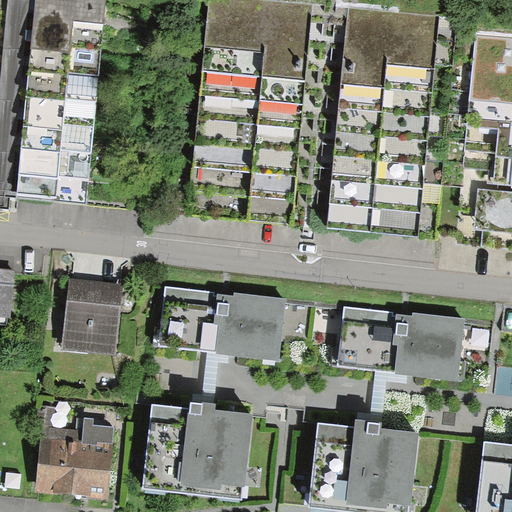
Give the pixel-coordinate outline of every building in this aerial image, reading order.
[(35,0),(18,197),(86,204),(105,0),(35,0)] [(250,0),(211,0),(190,221),(289,230),(312,6),(250,0)] [(349,8),(328,236),(418,243),(439,16),(349,8)] [(456,247),(511,253),(511,32),(478,30),(456,247)] [(0,314),(11,315),(13,269),(0,267),(0,314)] [(121,285),(70,280),(63,348),(114,353),(120,296),(121,285)] [(276,353),(282,297),(162,285),(156,341),(276,353)] [(465,321),(345,307),(338,365),(458,379),(465,321)] [(237,491),(246,412),(150,401),(140,479),(237,491)] [(80,430),(38,427),(34,489),(106,494),(110,428),(89,426),(89,417),(81,416),(80,430)] [(406,511),(415,434),(318,424),(308,507),(348,511),(406,511)] [(511,511),(511,443),(487,441),(478,511),(511,511)]
